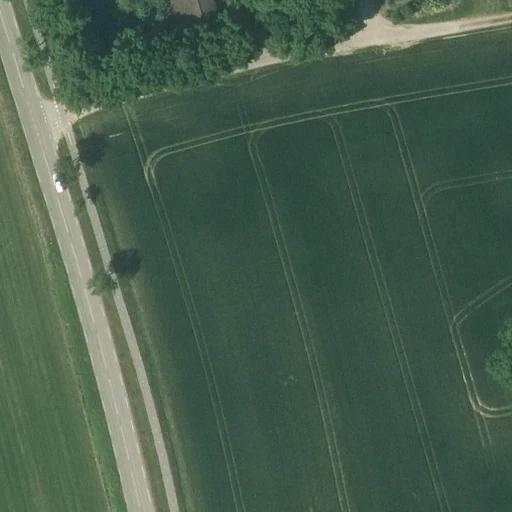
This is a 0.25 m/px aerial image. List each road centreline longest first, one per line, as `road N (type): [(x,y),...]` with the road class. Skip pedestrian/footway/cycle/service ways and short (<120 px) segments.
road 1 (secondary): [(135,511),(0,2)]
road 2 (track): [(511,21),(344,45),(39,126)]
